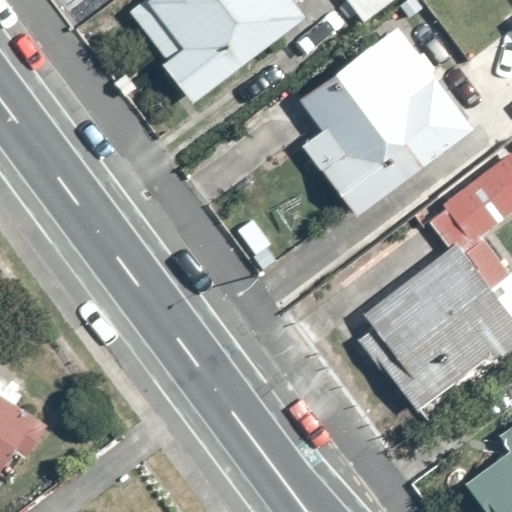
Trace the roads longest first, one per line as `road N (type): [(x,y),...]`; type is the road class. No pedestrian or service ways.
road 1 (secondary): [(195,393),(0,122)]
road 2 (secondary): [(195,393),(273,444),(326,511)]
road 3 (secondary): [(285,511),(195,393)]
